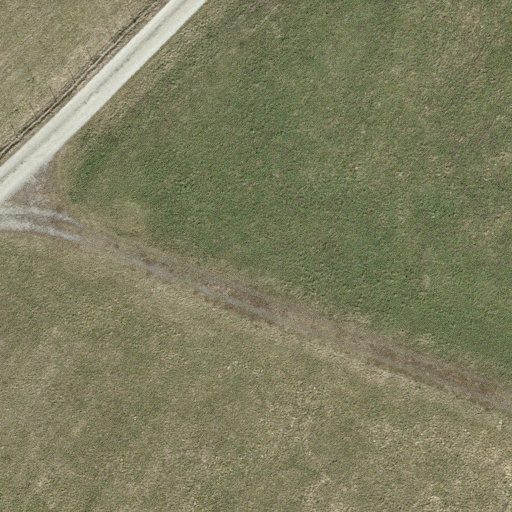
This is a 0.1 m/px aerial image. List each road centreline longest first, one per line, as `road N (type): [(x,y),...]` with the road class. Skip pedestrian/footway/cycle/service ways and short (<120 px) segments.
road 1 (track): [(0,213),(511,411)]
road 2 (track): [(0,185),(188,0)]
